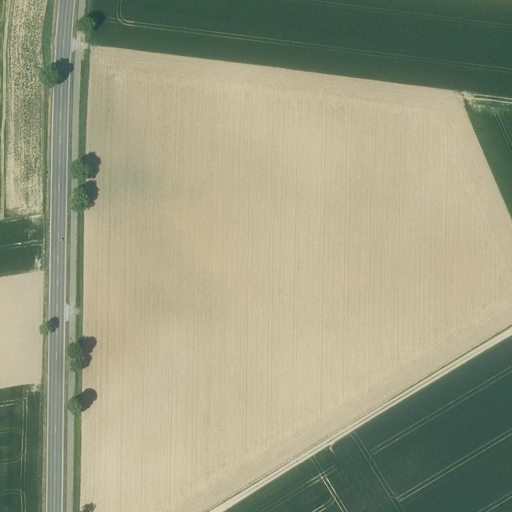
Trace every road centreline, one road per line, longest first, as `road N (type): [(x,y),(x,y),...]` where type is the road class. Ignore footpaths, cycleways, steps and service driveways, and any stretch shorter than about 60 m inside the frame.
road 1 (primary): [(54,511),(67,0)]
road 2 (track): [(511,334),(219,511)]
